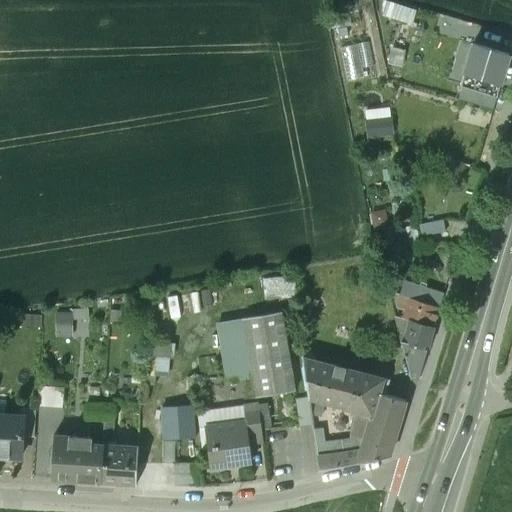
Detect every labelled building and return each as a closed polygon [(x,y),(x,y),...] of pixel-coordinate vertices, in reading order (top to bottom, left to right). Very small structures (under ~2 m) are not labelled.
[(389,0),(383,0),(380,13),(412,23),(417,8),(389,0)] [(509,55),(473,44),(464,72),(470,74),(501,84),(509,55)] [(400,62),(402,49),(389,47),(387,59),(400,62)] [(501,84),(470,74),(469,79),(474,81),(472,88),(497,95),(501,84)] [(441,110),(421,104),(412,133),(432,139),(441,110)] [(385,207),(372,210),(376,228),(389,225),(385,207)] [(433,224),(425,226),(427,236),(435,234),(433,224)] [(397,229),(389,230),(391,241),(398,240),(397,229)] [(443,293),(405,281),(401,294),(393,293),(396,307),(404,309),(402,317),(433,326),(443,293)] [(69,318),(86,318),(86,306),(69,307),(69,318)] [(68,333),(68,309),(53,308),(52,333),(68,333)] [(244,324),(257,400),(298,393),(285,317),(244,324)] [(433,326),(402,317),(395,317),(401,343),(402,343),(426,349),(433,326)] [(426,349),(402,343),(407,363),(421,367),(426,349)] [(388,379),(303,357),(308,398),(325,403),(342,408),(371,417),(378,394),(383,396),(388,379)] [(383,396),(378,394),(371,417),(365,439),(370,440),(374,458),(390,455),(406,402),(383,396)] [(325,403),(308,398),(309,400),(311,417),(311,419),(314,441),(318,468),(347,463),(345,452),(334,454),(325,403)] [(113,401),(104,401),(104,407),(103,421),(102,444),(109,444),(109,439),(114,439),(113,401)] [(258,403),(244,405),(246,421),(249,443),(263,441),(258,403)] [(104,407),(82,405),(81,419),(103,421),(104,407)] [(36,407),(23,406),(22,415),(24,415),(22,435),(34,435),(36,407)] [(371,417),(342,408),(338,428),(351,430),(355,436),(365,439),(371,417)] [(22,415),(0,413),(0,455),(21,457),(22,435),(24,415),(22,415)] [(311,419),(302,421),(305,442),(314,441),(311,419)] [(246,421),(205,427),(211,467),(252,461),(249,443),(246,421)] [(92,437),(52,435),(49,478),(99,481),(102,444),(91,443),(92,437)] [(175,439),(163,440),(163,461),(175,461),(175,439)] [(109,444),(102,444),(99,481),(135,483),(137,446),(109,444)] [(197,460),(175,461),(176,486),(197,485),(197,460)]
